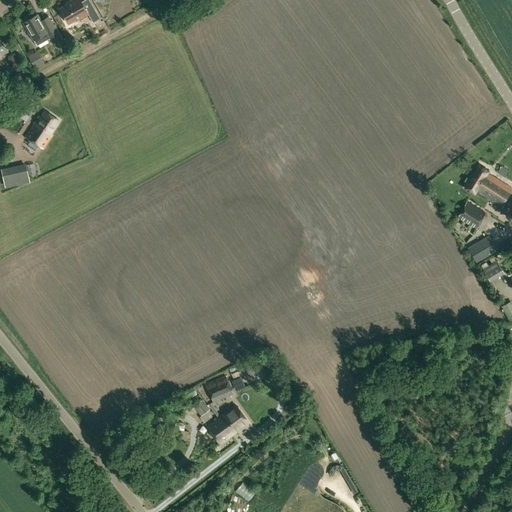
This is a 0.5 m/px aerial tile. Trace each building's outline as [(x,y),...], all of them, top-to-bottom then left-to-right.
[(93,23),(100,19),(92,5),(86,9),(80,0),(74,0),(67,4),(68,5),(60,10),(69,24),(76,20),(76,21),(88,14),(93,23)] [(61,39),(53,26),(49,18),(41,22),(38,16),(24,23),(37,47),(50,39),(53,43),(61,39)] [(0,56),(0,57),(8,52),(0,38),(0,56)] [(32,63),(36,70),(44,65),(41,58),(32,63)] [(15,83),(22,79),(18,73),(11,76),(15,83)] [(21,115),(27,118),(30,112),(23,110),(21,115)] [(34,125),(26,138),(30,140),(27,145),(35,151),(38,146),(43,149),(52,136),(50,136),(60,121),(45,112),(36,126),(34,125)] [(26,165),(2,171),(5,186),(29,181),(26,165)] [(502,209),(511,192),(511,190),(487,174),(488,172),(479,166),(465,188),(474,194),(476,192),(502,209)] [(467,201),(456,217),(476,229),(486,213),(467,201)] [(489,237),(468,249),(477,263),(497,251),(489,237)] [(487,263),(482,266),(483,268),(482,269),(490,282),(504,273),(497,260),(495,258),(490,260),(492,263),(489,265),(487,263)] [(501,282),(497,285),(503,296),(508,292),(501,282)] [(511,303),(511,302),(501,307),(508,322),(511,319),(511,303)] [(213,403),(233,394),(226,376),(205,385),(213,403)] [(194,406),(202,416),(210,410),(202,400),(194,406)] [(220,444),(232,436),(231,434),(234,431),(236,433),(249,423),(236,405),(207,427),(220,444)] [(305,473),(280,511),(343,511),(339,507),(334,504),(329,502),(324,500),(318,499),(305,473)]
